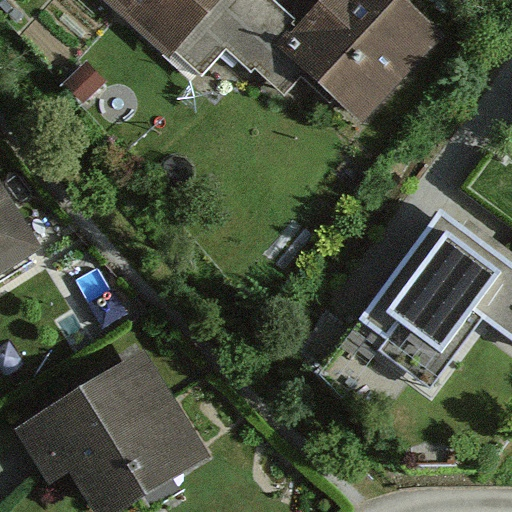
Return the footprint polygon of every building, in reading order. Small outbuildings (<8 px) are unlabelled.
[(109,0),(173,61),(231,0),(109,0)] [(459,36),(417,0),(337,0),(290,54),(378,130),(459,36)] [(0,174),(0,295),(56,259),(0,174)] [(511,236),(462,200),(363,332),(448,396),(489,341),(511,358),(511,236)] [(155,353),(26,429),(63,492),(91,476),(112,511),(133,511),(220,461),(155,353)]
